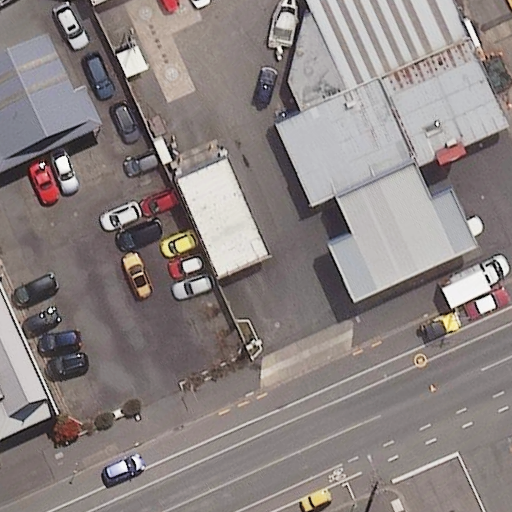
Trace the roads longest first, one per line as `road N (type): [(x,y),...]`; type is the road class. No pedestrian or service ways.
road 1 (secondary): [(430,392),(165,511)]
road 2 (residential): [(483,511),(430,392)]
